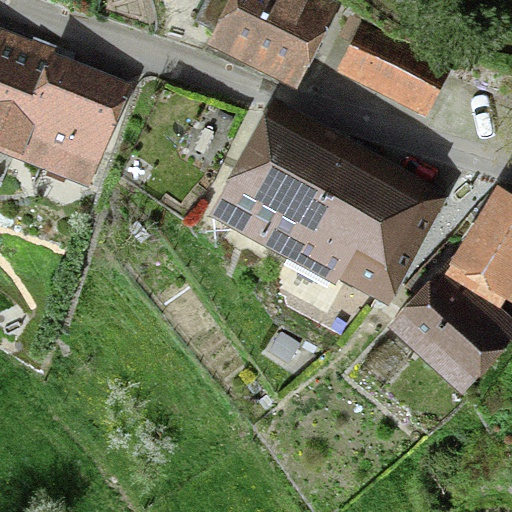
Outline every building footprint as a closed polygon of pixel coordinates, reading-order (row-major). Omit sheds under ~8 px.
[(292,71),(325,3),(319,0),(238,0),(221,37),(292,71)] [(348,62),(421,101),(438,69),(365,30),(348,62)] [(0,44),(0,155),(11,160),(19,142),(89,172),(121,96),(44,64),(0,44)] [(257,246),(262,236),(381,300),(437,196),(280,112),(219,225),(257,246)] [(511,319),(511,186),(500,180),(442,272),(511,319)] [(471,397),(511,350),(511,333),(442,272),(392,329),(471,397)]
